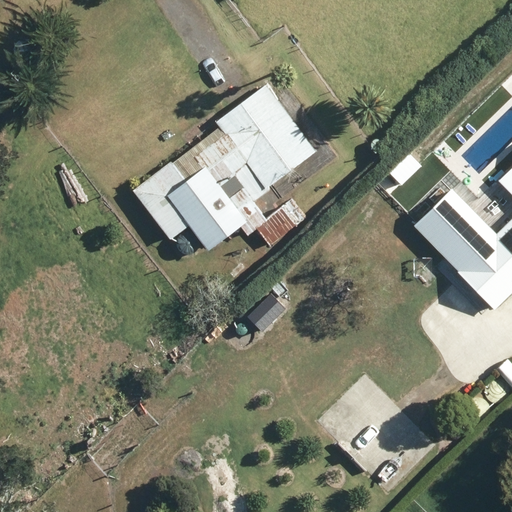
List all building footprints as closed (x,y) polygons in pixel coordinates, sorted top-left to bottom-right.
[(173,163),(135,193),(172,241),(191,226),(211,252),(242,228),(249,237),(258,231),(270,247),(297,226),(283,208),(268,220),(255,204),(271,192),(269,190),(318,153),(266,85),(217,123),(221,129),(174,165),(173,163)] [(511,170),(486,195),(485,193),(480,197),(463,180),(443,200),(420,222),(465,268),(464,269),(488,286),(501,306),(511,295),(511,170)] [(200,247),(200,244),(200,242),(199,240),(198,237),(197,236),(195,234),(192,233),(190,233),(187,233),(185,234),(183,235),(181,236),(179,238),(178,240),(178,243),(178,245),(178,248),(179,250),(180,252),(182,254),(184,255),(187,256),(189,256),(192,255),(194,254),(196,253),(198,251),(199,249),(200,247)] [(299,303),(280,284),(249,316),(268,334),(299,303)] [(504,364),(499,369),(511,383),(511,357),(504,364)] [(367,373),(317,420),(387,495),(438,448),(367,373)]
